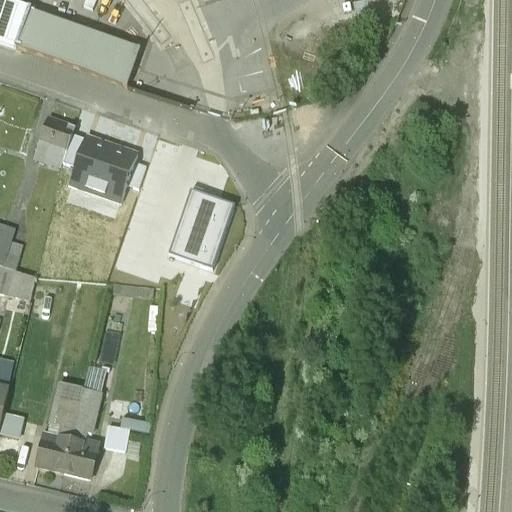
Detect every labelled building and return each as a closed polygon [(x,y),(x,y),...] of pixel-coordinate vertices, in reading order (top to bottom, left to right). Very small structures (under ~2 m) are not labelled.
[(28,16),(0,5),(0,45),(16,51),(27,16),(28,16)] [(139,53),(27,16),(16,51),(127,90),(139,53)] [(464,83),(450,84),(452,116),(466,115),(471,110),(469,87),(464,83)] [(74,131),(48,121),(34,160),(60,170),(61,166),(62,163),(74,131)] [(100,141),(74,131),(62,163),(75,167),(77,162),(94,169),(98,159),(94,157),(100,141)] [(94,169),(77,162),(75,167),(72,174),(86,179),(83,187),(97,192),(105,173),(94,169)] [(191,196),(170,259),(212,273),(233,210),(191,196)] [(0,269),(15,275),(23,249),(11,245),(15,232),(0,227),(0,269)] [(15,275),(0,269),(0,297),(29,304),(35,281),(15,275)] [(43,320),(26,320),(27,330),(43,330),(43,320)] [(13,366),(0,362),(0,392),(6,394),(13,366)] [(58,440),(43,437),(35,471),(63,478),(63,476),(83,394),(83,393),(58,386),(48,428),(61,432),(58,440)] [(0,392),(0,431),(2,423),(9,394),(6,394),(0,392)] [(83,394),(63,476),(90,483),(99,447),(84,443),(86,437),(91,439),(101,398),(83,394)] [(21,428),(2,423),(0,431),(0,457),(13,460),(21,428)] [(118,430),(106,429),(104,450),(116,451),(118,430)] [(128,472),(119,471),(118,479),(127,480),(128,472)]
